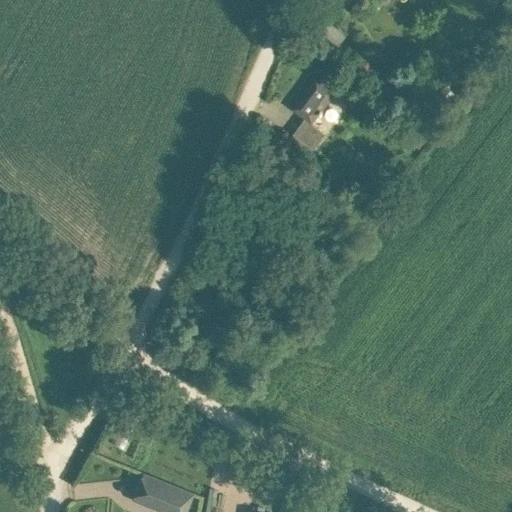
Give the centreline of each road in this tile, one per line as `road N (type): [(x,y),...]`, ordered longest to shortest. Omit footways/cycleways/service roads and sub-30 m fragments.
road 1 (track): [(0,311),(47,476),(128,353),(223,172),(274,39),(299,0)]
road 2 (track): [(425,511),(128,353),(0,243)]
